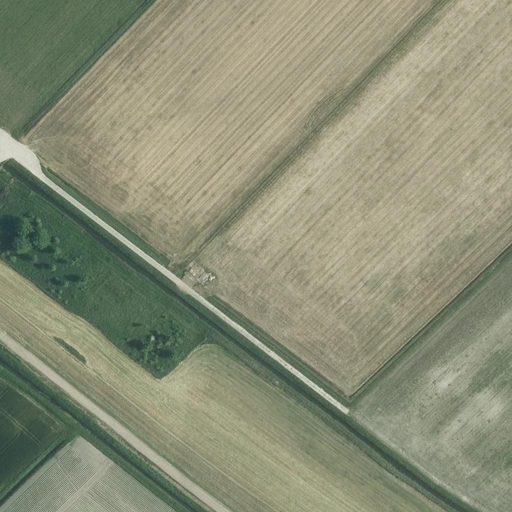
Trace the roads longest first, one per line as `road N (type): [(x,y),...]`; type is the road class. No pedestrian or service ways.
road 1 (track): [(170,276),(440,0)]
road 2 (track): [(0,336),(228,511)]
